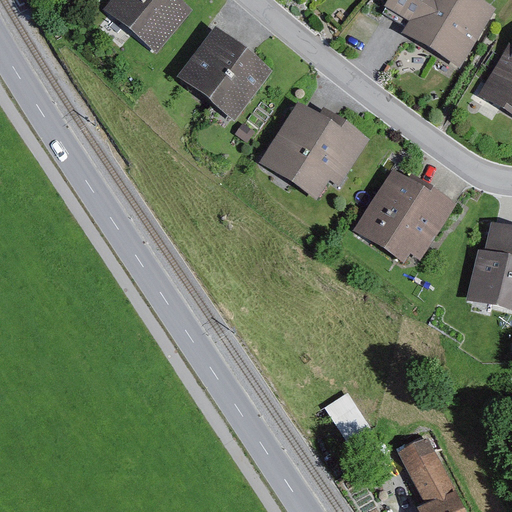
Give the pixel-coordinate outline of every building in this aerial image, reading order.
[(116,0),(105,13),(157,57),(193,14),(176,0),(116,0)] [(402,38),(460,73),(496,14),(472,0),(391,0),(385,12),(409,27),(402,38)] [(216,33),(178,83),(235,126),(273,76),(216,33)] [(511,48),(510,48),(477,102),(511,122),(511,48)] [(298,107),(259,167),(316,204),(330,184),(340,190),(370,143),(324,112),(319,120),(298,107)] [(394,176),(354,235),(405,269),(412,259),(421,265),(457,211),(412,181),(409,186),(394,176)] [(478,255),(465,306),(511,317),(511,234),(491,229),(485,257),(478,255)] [(348,396),(324,411),(351,452),(367,442),(375,437),(348,396)] [(430,442),(398,458),(426,511),(424,511),(463,511),(456,497),(458,496),(430,442)]
